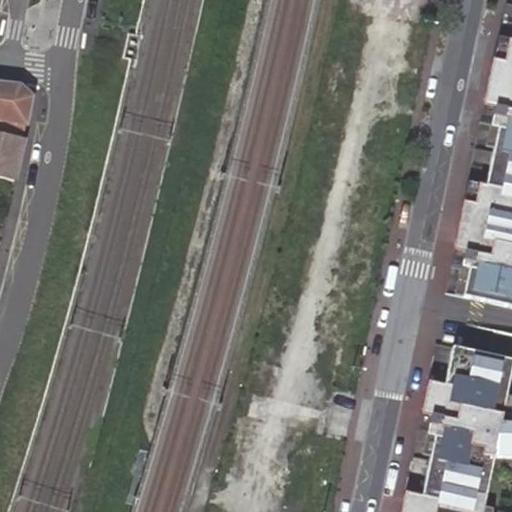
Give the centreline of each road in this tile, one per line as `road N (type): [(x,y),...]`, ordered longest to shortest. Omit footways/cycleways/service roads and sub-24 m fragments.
road 1 (tertiary): [(368,511),(475,0)]
road 2 (residential): [(64,71),(0,354)]
